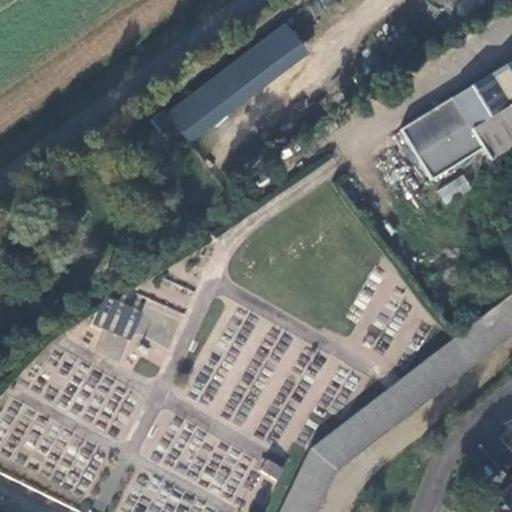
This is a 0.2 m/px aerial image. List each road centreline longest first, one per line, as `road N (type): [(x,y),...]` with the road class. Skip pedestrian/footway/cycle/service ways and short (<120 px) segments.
road 1 (track): [(0,184),(255,0)]
road 2 (track): [(511,356),(344,485),(333,511)]
road 3 (residential): [(511,405),(445,455),(426,511)]
